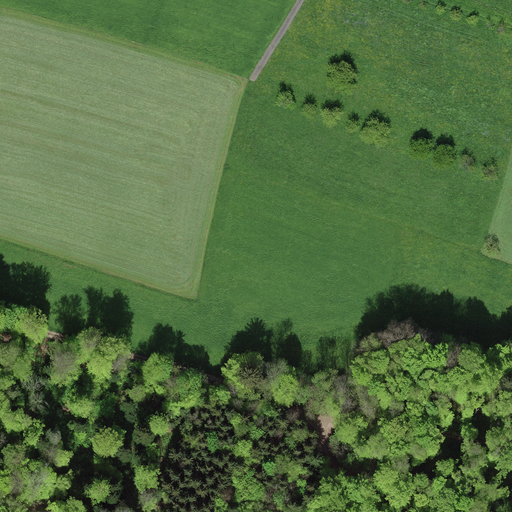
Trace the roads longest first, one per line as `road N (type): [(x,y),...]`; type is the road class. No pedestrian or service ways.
road 1 (track): [(318,423),(229,382),(0,319)]
road 2 (track): [(318,423),(421,410),(511,359)]
road 3 (track): [(414,511),(353,478),(332,458),(318,423)]
